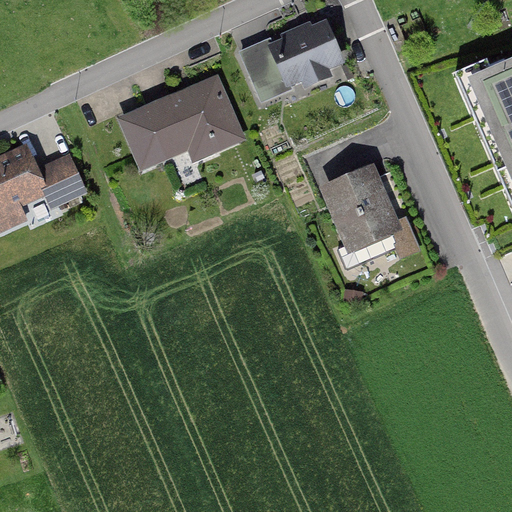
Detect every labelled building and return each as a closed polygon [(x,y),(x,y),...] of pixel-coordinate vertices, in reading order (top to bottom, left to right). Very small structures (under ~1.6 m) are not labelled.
[(305,30),(299,32),(285,39),(287,43),(271,50),(268,43),(239,55),(252,85),(276,75),(274,70),(279,68),(281,73),(286,84),(302,78),(305,85),(325,76),(322,69),(337,62),(322,28),(307,35),(305,30)] [(511,61),(468,81),(511,181),(511,61)] [(237,140),(213,84),(122,124),(140,167),(206,139),(211,150),(237,140)] [(0,210),(40,192),(22,154),(0,163),(0,210)] [(65,160),(37,172),(53,207),(81,194),(65,160)] [(367,181),(366,181),(360,184),(358,180),(325,194),(348,246),(337,251),(345,271),(396,249),(399,258),(415,251),(403,222),(391,227),(373,184),(370,181),(367,181)]
